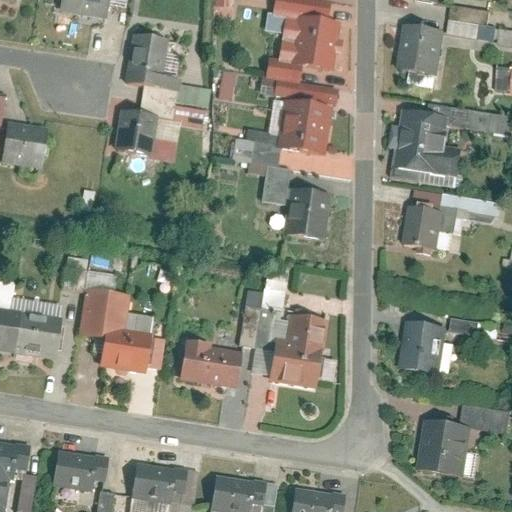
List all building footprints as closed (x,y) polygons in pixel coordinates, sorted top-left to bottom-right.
[(61,0),(59,12),(105,20),(108,0),(61,0)] [(235,18),(235,0),(217,0),(216,17),(235,18)] [(492,28),(492,11),(453,10),(453,40),(499,40),(499,28),(492,28)] [(291,62),(291,64),(332,70),(334,54),(341,55),(343,42),(337,41),(340,22),(296,16),(296,20),(284,18),(280,42),(293,44),(293,46),(281,45),(279,60),(291,62)] [(449,32),(405,25),(397,70),(441,77),(449,32)] [(136,35),(127,84),(177,93),(179,80),(162,77),(169,41),(136,35)] [(236,101),(237,73),(224,72),(223,100),(236,101)] [(284,100),(276,150),(324,158),(332,108),(284,100)] [(150,159),(157,117),(120,110),(113,151),(150,159)] [(463,155),(449,152),(454,119),(402,110),(399,126),(392,124),(387,151),(395,153),(391,177),(457,188),(463,155)] [(6,121),(0,160),(0,165),(40,171),(46,127),(6,121)] [(288,190),(281,236),(324,243),(331,196),(288,190)] [(400,247),(435,252),(442,213),(406,207),(400,247)] [(152,335),(123,331),(128,297),(85,291),(78,338),(102,341),(97,369),(146,377),(152,335)] [(0,309),(0,352),(53,361),(60,319),(0,309)] [(290,315),(285,341),(276,339),(269,382),(315,390),(327,322),(290,315)] [(482,337),(483,323),(455,320),(453,343),(455,344),(456,334),(482,337)] [(439,377),(447,330),(405,323),(397,370),(439,377)] [(177,383),(234,391),(240,354),(208,349),(209,346),(183,342),(177,383)] [(423,423),(416,472),(463,479),(471,430),(423,423)] [(0,511),(1,511),(6,482),(11,483),(17,444),(0,441),(0,511)] [(57,452),(50,488),(91,495),(97,459),(57,452)] [(137,466),(131,500),(170,506),(172,495),(183,497),(188,471),(176,469),(175,472),(137,466)] [(214,477),(209,511),(261,511),(264,496),(252,494),(254,483),(214,477)] [(342,511),(345,498),(294,491),(290,511),(342,511)] [(115,511),(118,494),(103,493),(100,511),(115,511)]
